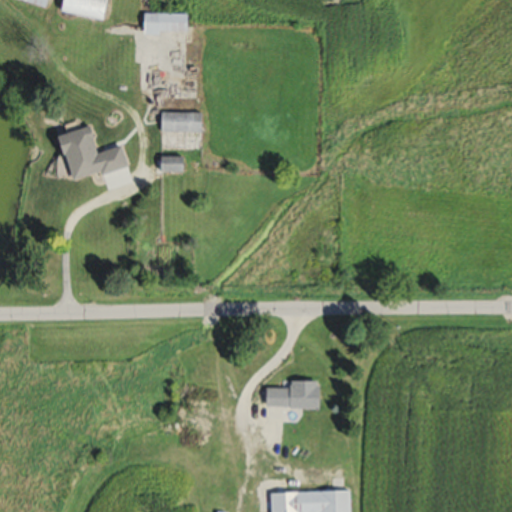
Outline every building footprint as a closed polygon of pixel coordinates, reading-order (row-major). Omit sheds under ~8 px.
[(108,19),(111,0),(67,0),(66,12),(108,19)] [(146,32),(191,32),(191,13),(146,13),(146,32)] [(163,112),(163,131),(206,131),(206,112),(163,112)] [(127,146),(103,153),(95,125),(65,135),(79,181),(133,164),(127,146)] [(188,156),(163,156),(163,170),(188,170),(188,156)] [(264,408),(318,409),(318,386),(264,385),(264,408)] [(272,511),(352,511),(352,490),(272,491),(272,511)]
